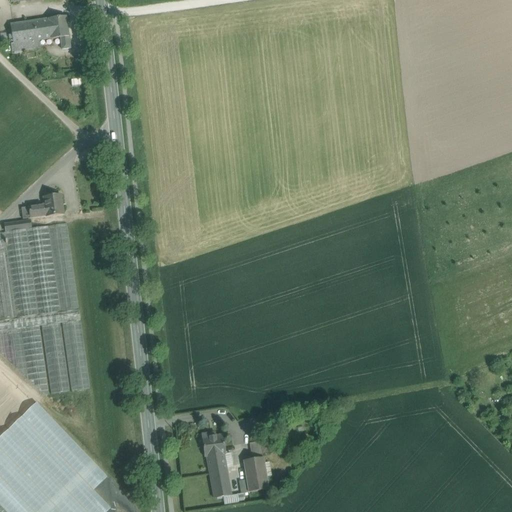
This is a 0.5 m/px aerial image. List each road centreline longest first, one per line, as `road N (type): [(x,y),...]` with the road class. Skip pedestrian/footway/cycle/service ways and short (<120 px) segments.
road 1 (secondary): [(100,0),(157,511)]
road 2 (track): [(511,420),(456,382),(248,421),(228,415),(147,423)]
